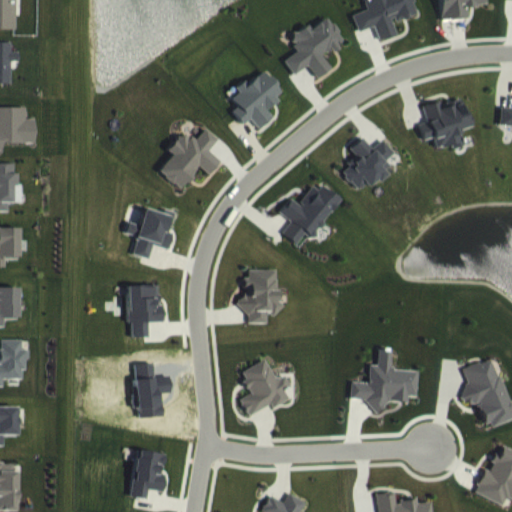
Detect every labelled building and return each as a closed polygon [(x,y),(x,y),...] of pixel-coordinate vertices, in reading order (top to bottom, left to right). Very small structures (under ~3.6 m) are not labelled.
[(0,0),(0,44),(15,44),(15,0),(0,0)] [(357,46),(374,40),(379,55),(396,49),(392,36),(415,28),(406,0),(401,0),(386,5),(384,1),(361,8),(366,24),(352,29),(357,46)] [(436,0),(441,35),(466,32),(464,21),(484,19),(481,0),(436,0)] [(330,82),(322,70),(343,55),(327,31),(310,43),(307,38),(289,51),(298,64),(283,75),(293,89),(307,79),(316,92),(330,82)] [(0,97),(10,98),(10,76),(18,76),(18,66),(11,66),(11,57),(0,56),(0,97)] [(258,143),(271,131),(264,123),(283,107),(263,84),(247,98),(243,94),(234,102),(238,106),(230,113),(236,120),(230,126),(242,139),(249,133),(258,143)] [(422,120),(426,136),(418,138),(423,154),(432,152),(435,162),(450,158),(451,162),(462,159),(458,144),(471,140),(467,126),(462,127),(458,113),(439,118),(439,115),(422,120)] [(34,157),(35,133),(26,133),(26,122),(0,121),(0,165),(2,165),(2,157),(34,157)] [(511,122),(498,121),(498,140),(511,140),(511,122)] [(158,185),(180,203),(198,181),(208,189),(219,175),(207,165),(216,153),(203,143),(192,156),(180,147),(166,164),(172,169),(158,185)] [(349,162),(357,172),(341,185),(359,207),(390,181),(384,174),(393,167),(382,154),(371,162),(362,151),(349,162)] [(0,225),(7,226),(7,217),(12,217),(12,199),(17,199),(17,186),(14,186),(14,178),(0,177),(0,225)] [(294,258),(303,247),(309,252),(340,214),(321,199),(316,204),(311,200),(297,218),(289,212),(278,226),(290,236),(281,247),(294,258)] [(173,226),(162,223),(161,227),(143,222),(130,269),(147,273),(151,259),(167,264),(171,247),(167,246),(173,226)] [(18,242),(0,241),(0,281),(5,282),(5,273),(17,273),(18,242)] [(275,284),(245,284),(245,308),(242,308),(242,337),(266,337),(266,326),(276,326),(275,284)] [(126,338),(130,338),(130,352),(147,351),(147,336),(162,336),(161,319),(157,319),(157,299),(125,300),(126,338)] [(17,302),(0,301),(0,340),(4,341),(4,334),(17,334),(17,302)] [(0,401),(3,401),(3,393),(23,393),(23,383),(28,383),(28,363),(22,363),(22,354),(0,354),(0,401)] [(416,384),(389,383),(390,364),(377,363),(376,379),(368,379),(367,397),(351,396),(349,414),(373,416),(373,425),(384,425),(385,415),(405,417),(406,410),(414,411),(416,384)] [(511,432),(490,372),(460,383),(466,399),(458,402),(463,417),(474,413),(485,442),(511,432)] [(239,387),(250,408),(239,413),(248,430),(270,419),(272,422),(288,414),(283,404),(289,400),(283,388),(274,393),(264,374),(239,387)] [(16,421),(0,421),(0,460),(3,460),(3,449),(16,449),(16,421)] [(484,511),(503,511),(504,511),(505,511),(511,511),(511,465),(500,460),(497,468),(493,467),(487,484),(482,482),(472,507),(484,511)] [(129,510),(139,511),(144,511),(146,504),(161,506),(164,488),(160,488),(163,468),(136,464),(129,510)] [(0,511),(15,511),(16,477),(0,476),(0,511)]
